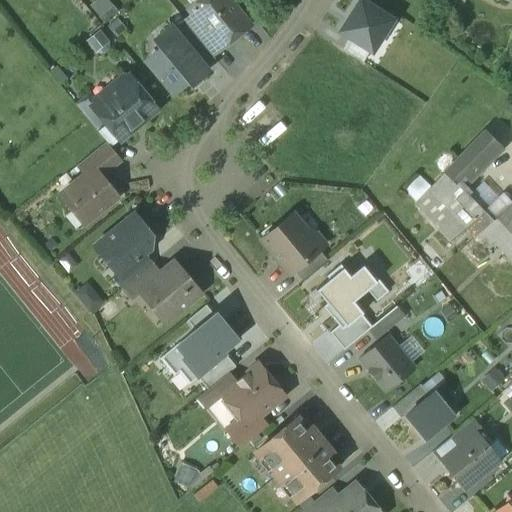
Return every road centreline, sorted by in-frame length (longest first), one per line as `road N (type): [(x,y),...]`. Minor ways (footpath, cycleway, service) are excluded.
road 1 (residential): [(188,204),(427,511)]
road 2 (residential): [(313,0),(191,154)]
road 3 (residential): [(188,204),(216,209),(236,184),(222,155),(191,154)]
